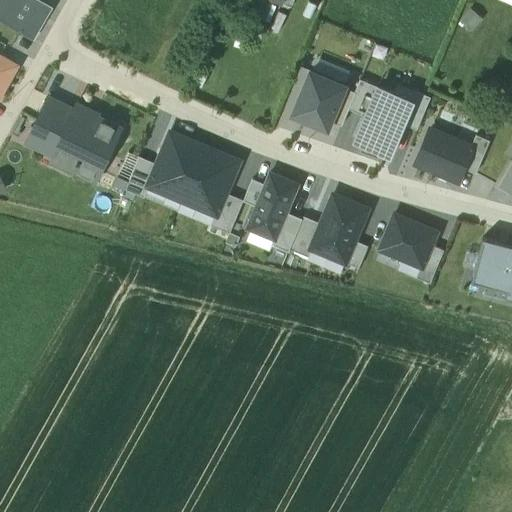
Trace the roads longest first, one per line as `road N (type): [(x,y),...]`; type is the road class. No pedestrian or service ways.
road 1 (track): [(0,205),(511,333)]
road 2 (residential): [(56,43),(310,160),(511,219)]
